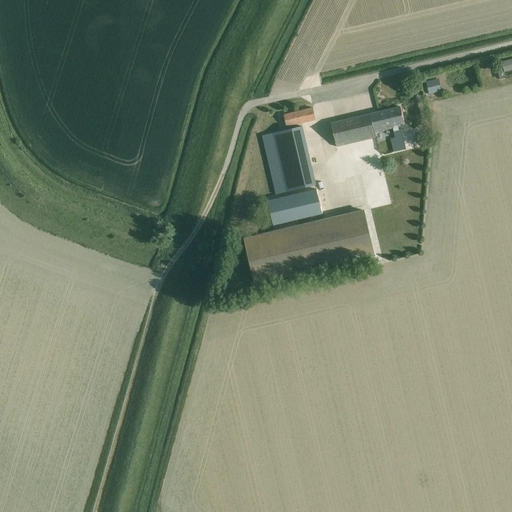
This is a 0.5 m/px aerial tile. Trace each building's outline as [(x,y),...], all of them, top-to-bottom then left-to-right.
[(503,66),(496,67),(500,80),(506,78),(504,72),(511,69),(511,59),(502,62),(503,66)] [(438,80),(427,82),(429,94),(440,92),(438,80)] [(394,151),(406,149),(401,129),(399,130),(397,125),(405,123),(401,107),(331,123),(336,147),(376,137),(375,132),(393,128),(395,138),(391,139),(394,151)] [(286,127),(316,119),(313,108),(284,115),(286,127)] [(277,194),(316,185),(302,126),(272,133),(281,172),(272,175),(277,194)] [(273,225),(322,214),(317,189),(267,201),(273,225)] [(363,210),(243,238),(254,284),(374,256),(363,210)]
